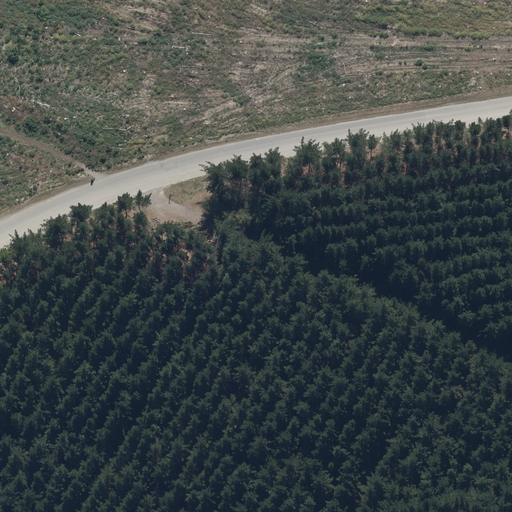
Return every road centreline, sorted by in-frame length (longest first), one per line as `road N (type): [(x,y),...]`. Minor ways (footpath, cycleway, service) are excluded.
road 1 (unclassified): [(0,240),(71,206),(204,163),(511,108)]
road 2 (track): [(128,185),(511,364)]
